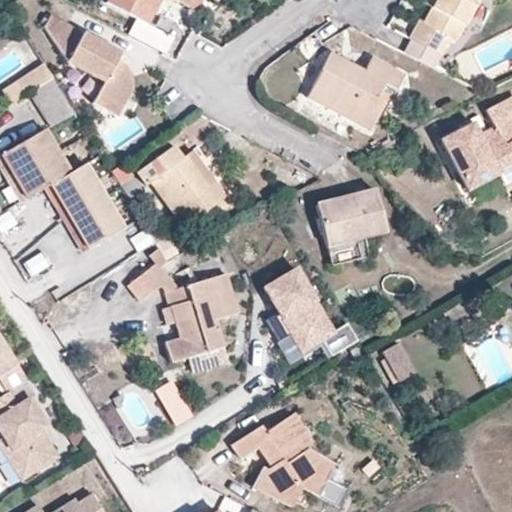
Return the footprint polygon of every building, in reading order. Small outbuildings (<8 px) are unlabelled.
[(193,0),(107,0),(106,3),(136,18),(148,25),(160,0),(173,0),(190,8),(193,0)] [(195,11),(201,0),(193,0),(190,8),(195,11)] [(456,41),(477,0),(435,0),(431,8),(423,22),(418,20),(409,38),(411,39),(404,53),(433,68),(450,38),(456,41)] [(431,8),(435,0),(423,0),(422,3),(431,8)] [(117,60),(120,54),(50,15),(43,27),(67,62),(104,82),(92,103),(116,117),(131,90),(131,75),(127,69),(117,60)] [(174,38),(148,25),(136,18),(127,35),(165,55),(174,38)] [(375,100),(384,83),(396,90),(403,76),(371,58),(363,72),(329,54),(306,97),(369,130),(383,104),(375,100)] [(9,104),(29,91),(51,77),(43,64),(1,91),(9,104)] [(74,113),(51,77),(29,91),(50,127),(74,113)] [(511,142),(505,146),(500,137),(511,130),(511,95),(485,110),(494,127),(479,135),(471,120),(459,127),(460,130),(440,140),(466,190),(496,174),(501,183),(511,177),(511,142)] [(70,173),(44,129),(0,155),(26,199),(45,188),(50,185),(70,173)] [(511,142),(511,130),(500,137),(505,146),(511,142)] [(225,196),(192,151),(182,158),(172,146),(136,173),(145,185),(149,182),(183,228),(225,196)] [(26,199),(0,155),(0,167),(20,202),(26,199)] [(123,227),(85,163),(70,173),(50,185),(87,249),(123,227)] [(504,190),(511,185),(511,177),(501,183),(504,190)] [(87,249),(50,185),(45,188),(83,251),(87,249)] [(385,232),(375,190),(315,205),(326,247),(356,240),(385,232)] [(0,213),(0,233),(16,226),(9,210),(0,213)] [(51,263),(78,244),(63,223),(16,257),(31,277),(51,263)] [(128,236),(134,252),(150,246),(144,230),(128,236)] [(361,259),(356,240),(326,247),(331,266),(361,259)] [(234,311),(223,272),(176,287),(158,265),(163,260),(155,246),(146,254),(152,262),(124,283),(137,300),(158,284),(163,290),(167,305),(172,320),(177,336),(162,341),(168,361),(184,356),(189,372),(225,361),(212,318),(234,311)] [(330,330),(293,268),(261,286),(299,349),(318,338),(328,355),(354,339),(344,322),(330,330)] [(172,320),(167,305),(159,307),(164,323),(172,320)] [(273,343),(283,363),(296,356),(286,336),(273,343)] [(0,373),(15,364),(0,340),(0,373)] [(412,371),(395,341),(379,350),(395,380),(412,371)] [(25,381),(15,364),(0,373),(0,379),(8,392),(25,381)] [(154,387),(177,422),(192,412),(169,377),(154,387)] [(46,427),(28,398),(34,395),(25,381),(8,392),(0,396),(0,446),(21,480),(57,457),(40,431),(46,427)] [(312,441),(293,413),(286,418),(307,449),(312,441)] [(327,479),(334,464),(307,449),(286,418),(264,433),(260,426),(231,445),(240,459),(256,448),(269,440),(282,460),(269,468),(266,470),(261,467),(251,486),(290,507),(300,488),(338,508),(348,490),(327,479)] [(282,460),(269,440),(256,448),(269,468),(282,460)] [(102,511),(91,495),(76,504),(74,500),(54,511),(41,511),(37,506),(27,511),(102,511)]
